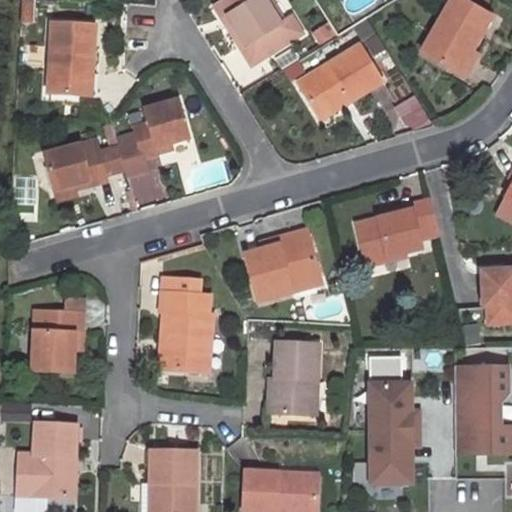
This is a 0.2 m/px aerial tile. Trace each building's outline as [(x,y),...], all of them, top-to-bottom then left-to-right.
[(239,46),(250,62),(300,29),(289,12),(278,19),(265,0),(217,0),(212,4),(220,16),(227,12),(245,41),(239,46)] [(341,0),(355,21),(389,0),(388,0),(341,0)] [(465,0),(452,0),(422,52),(455,71),(468,48),(472,50),(483,33),(493,15),(465,0)] [(220,16),(239,46),(245,41),(227,12),(220,16)] [(48,20),(46,92),(81,93),(82,61),(90,61),(91,20),(48,20)] [(468,48),(455,71),(465,77),(488,37),(483,33),(472,50),(468,48)] [(358,45),(297,83),(315,113),(345,94),(350,101),(380,83),(358,45)] [(82,61),(81,93),(94,93),(96,61),(90,61),(82,61)] [(345,94),(315,113),(319,120),(350,101),(345,94)] [(421,95),(403,102),(413,131),(432,124),(421,95)] [(174,97),(142,106),(141,107),(144,119),(144,120),(130,124),(133,132),(114,138),(116,144),(123,168),(125,174),(144,168),(140,157),(154,152),(152,146),(167,141),(186,136),(174,97)] [(95,136),(41,151),(52,188),(105,173),(123,168),(116,144),(98,149),(95,136)] [(154,152),(170,147),(167,141),(152,146),(154,152)] [(511,163),(511,176),(510,181),(502,197),(511,202),(511,161),(511,163)] [(55,201),(75,195),(73,189),(107,180),(105,173),(52,188),(55,201)] [(381,219),(352,226),(361,261),(417,247),(414,238),(436,233),(428,200),(404,206),(406,213),(381,219)] [(404,206),(379,213),(381,219),(406,213),(404,206)] [(275,244),(256,249),(241,253),(255,299),(289,289),(286,281),(316,273),(303,227),(274,235),(276,244),(275,244)] [(256,249),(275,244),(276,244),(274,235),(273,235),(254,241),(256,249)] [(485,321),(511,319),(511,267),(479,269),(480,303),(484,303),(485,321)] [(289,289),(318,281),(316,273),(286,281),(289,289)] [(163,366),(207,370),(211,314),(206,314),(207,293),(197,292),(197,278),(161,276),(159,310),(166,311),(163,366)] [(31,307),(29,367),(70,370),(70,346),(71,331),(79,331),(80,311),(31,307)] [(159,310),(156,366),(163,366),(166,311),(159,310)] [(71,331),(70,346),(79,347),(79,331),(71,331)] [(273,340),(272,378),(275,377),(275,388),(272,388),(264,388),(264,412),(304,415),(306,378),(315,378),(317,341),(273,340)] [(453,364),(453,451),(471,451),(471,446),(487,446),(487,451),(511,450),(511,431),(504,431),(497,424),(490,424),(490,399),(497,399),(504,392),(504,364),(453,364)] [(306,378),(304,415),(314,415),(315,378),(306,378)] [(368,383),(368,428),(417,428),(417,410),(409,410),(409,382),(368,383)] [(16,452),(15,494),(63,496),(65,457),(71,457),(72,424),(32,421),(31,453),(16,452)] [(368,428),(369,483),(410,482),(410,445),(417,445),(417,428),(368,428)] [(141,511),(193,511),(195,451),(148,449),(147,481),(143,480),(141,511)] [(245,468),(243,511),(260,511),(313,511),(315,478),(277,476),(278,470),(245,468)] [(278,470),(277,476),(315,478),(315,471),(278,470)]
